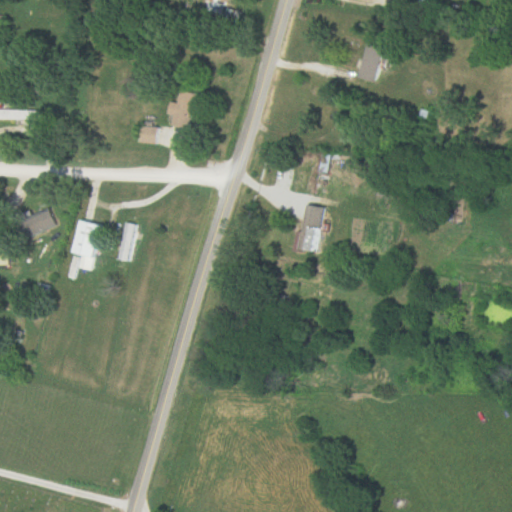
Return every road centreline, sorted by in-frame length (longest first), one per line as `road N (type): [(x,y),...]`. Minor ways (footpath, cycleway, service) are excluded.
road 1 (tertiary): [(131,511),(293,0)]
road 2 (residential): [(237,187),(0,174)]
